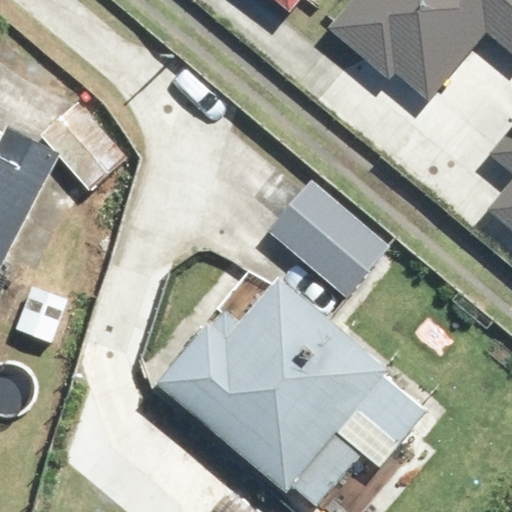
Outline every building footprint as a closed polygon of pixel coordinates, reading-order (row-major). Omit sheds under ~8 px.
[(264,0),(285,18),(299,0),(264,0)] [(511,0),(348,0),(323,29),(423,114),(488,37),(511,57),(511,0)] [(80,102),(43,133),(92,190),(129,159),(80,102)] [(480,214),(511,240),(511,128),(486,159),(510,179),(480,214)] [(0,259),(38,181),(0,163),(0,259)] [(311,183),(266,235),(344,302),(389,250),(311,183)] [(255,275),(159,392),(302,508),(398,391),(255,275)]
